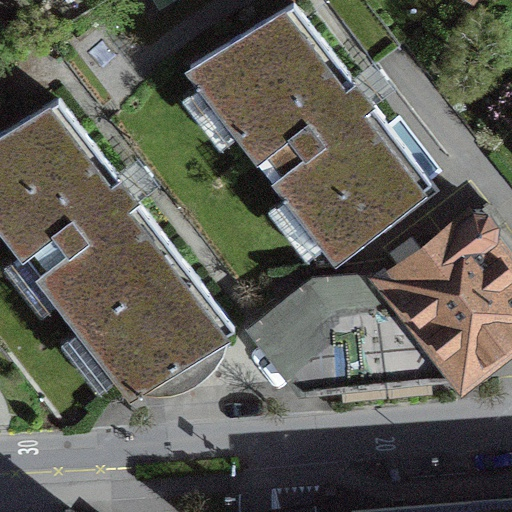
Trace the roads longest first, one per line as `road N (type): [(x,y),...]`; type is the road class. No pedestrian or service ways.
road 1 (residential): [(511,427),(226,445)]
road 2 (residential): [(226,445),(0,454)]
